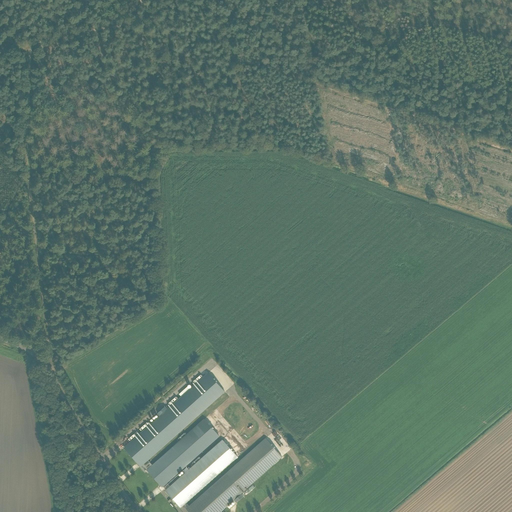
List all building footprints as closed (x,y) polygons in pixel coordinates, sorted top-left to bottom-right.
[(148,460),(225,392),(208,373),(167,410),(164,407),(157,414),(159,416),(124,447),(141,466),(143,464),(147,469),(152,465),(148,460)] [(167,483),(219,436),(204,419),(152,465),(147,469),(166,490),(170,487),(167,483)] [(186,503),(183,506),(186,510),(187,508),(190,511),(220,511),(234,500),(236,503),(243,496),(241,494),(282,457),(265,438),(189,507),(186,503)] [(186,503),(237,457),(222,440),(189,470),(187,467),(183,471),(185,473),(170,487),(166,490),(181,507),(183,506),(186,503)] [(133,466),(119,478),(122,481),(136,469),(133,466)]
